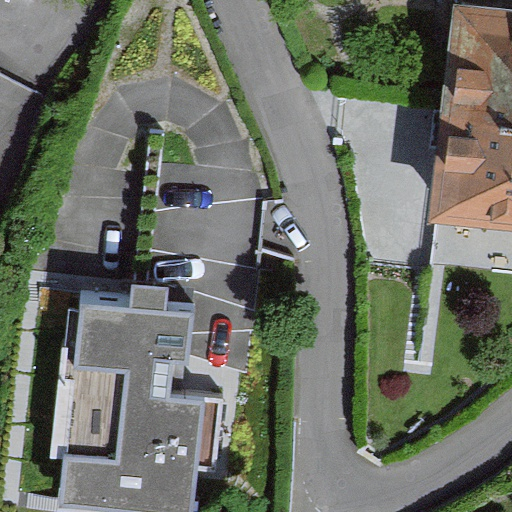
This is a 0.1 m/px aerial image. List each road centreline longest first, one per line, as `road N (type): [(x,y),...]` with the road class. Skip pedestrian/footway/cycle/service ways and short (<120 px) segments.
road 1 (residential): [(329,466),(330,245),(322,199),(243,0)]
road 2 (residential): [(511,420),(450,466),(393,492),(355,492),(329,466)]
